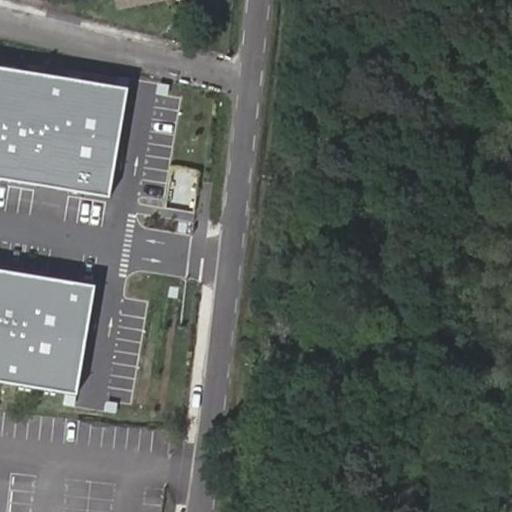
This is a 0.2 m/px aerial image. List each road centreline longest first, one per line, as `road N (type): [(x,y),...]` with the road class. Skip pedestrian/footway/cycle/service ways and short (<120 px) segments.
road 1 (residential): [(199,511),(258,0)]
road 2 (unknown): [(249,76),(0,23)]
